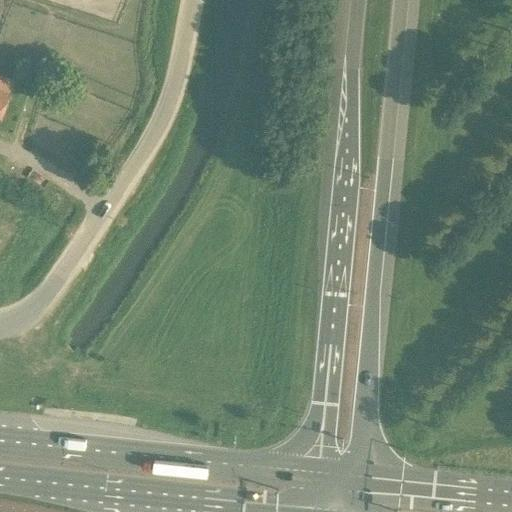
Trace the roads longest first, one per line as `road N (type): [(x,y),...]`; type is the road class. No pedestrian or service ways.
road 1 (motorway): [(357,482),(401,0)]
road 2 (motorway): [(356,0),(351,175),(325,479)]
road 3 (unclassified): [(0,326),(64,276),(162,129),(196,0)]
road 4 (secondary): [(325,479),(0,436)]
road 5 (secondary): [(0,478),(266,511)]
road 6 (secondary): [(511,499),(357,482)]
